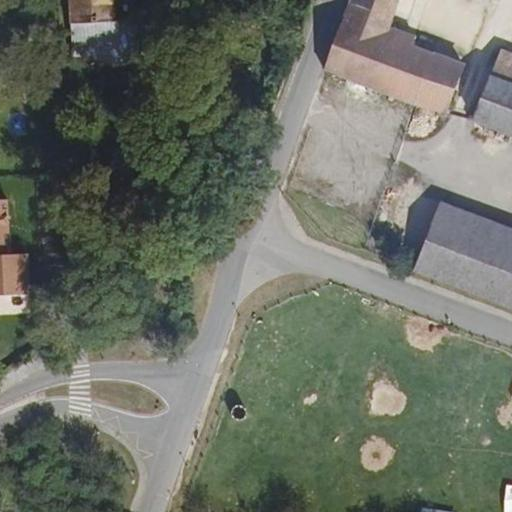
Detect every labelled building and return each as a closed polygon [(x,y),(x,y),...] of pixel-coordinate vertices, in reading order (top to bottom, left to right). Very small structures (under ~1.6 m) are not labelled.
[(107,0),(62,0),(63,64),(152,64),(152,24),(108,23),(107,0)] [(352,0),(327,76),(414,105),(448,117),(465,69),(408,48),(411,40),(386,30),(396,0),(352,0)] [(511,58),(502,55),(493,79),(511,85),(511,58)] [(511,85),(493,79),(475,125),(511,137),(511,85)] [(0,296),(10,297),(31,296),(30,254),(9,254),(8,199),(0,199),(0,296)] [(413,274),(511,312),(511,226),(442,202),(413,274)] [(55,328),(63,339),(82,326),(75,315),(55,328)]
